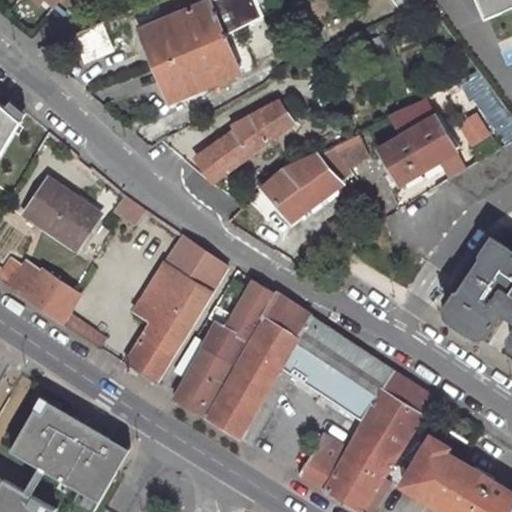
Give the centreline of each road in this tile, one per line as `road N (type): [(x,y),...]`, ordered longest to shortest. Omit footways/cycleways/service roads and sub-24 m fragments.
road 1 (residential): [(0,57),(175,212),(393,334)]
road 2 (primary): [(17,331),(298,511)]
road 3 (residential): [(393,334),(462,233),(511,193)]
road 4 (residential): [(393,334),(511,414)]
